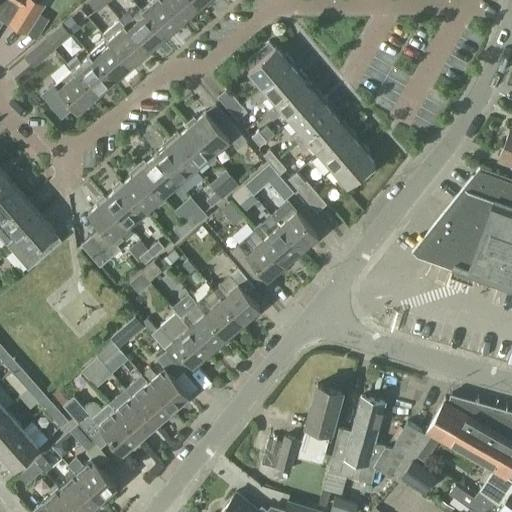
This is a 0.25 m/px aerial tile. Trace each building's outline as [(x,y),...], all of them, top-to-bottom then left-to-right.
[(0,0),(0,16),(6,21),(27,34),(46,4),(39,0),(0,0)] [(97,11),(107,2),(104,0),(89,0),(88,1),(97,11)] [(165,35),(182,20),(165,0),(150,0),(142,7),(165,35)] [(165,0),(182,20),(199,5),(195,0),(165,0)] [(148,50),(165,35),(142,7),(124,23),(148,50)] [(64,22),(73,32),(81,25),(72,15),(64,22)] [(103,32),(108,37),(131,64),(148,50),(124,23),(120,18),(103,32)] [(63,41),(73,32),(64,22),(54,31),(63,41)] [(56,47),(47,37),(28,52),(37,63),(56,47)] [(114,79),(131,64),(108,37),(90,52),(114,79)] [(268,41),(245,61),(251,68),(264,84),(265,85),(292,62),(292,61),(293,60),(287,53),(286,54),(278,45),(275,48),(268,41)] [(67,61),(73,67),(96,95),(114,79),(90,52),(82,60),(76,53),(67,61)] [(264,84),(252,95),(259,102),(271,92),(279,102),(307,79),(306,78),(307,76),(301,69),(300,71),(292,62),(265,85),(264,84)] [(54,94),(48,100),(62,116),(74,106),(78,110),(96,95),(73,67),(49,88),(54,94)] [(279,102),(267,113),(274,121),(287,111),(293,118),(320,95),(322,94),(315,86),(314,87),(307,79),(279,102)] [(233,113),(243,104),(228,86),(218,95),(233,113)] [(300,126),(291,134),(298,142),(307,135),(334,112),(325,101),(326,99),(322,94),(320,95),(293,118),(300,126)] [(190,125),(214,152),(231,138),(238,147),(247,139),(216,101),(207,109),(208,110),(198,119),(195,116),(188,122),(190,125)] [(243,104),(233,113),(238,118),(248,110),(243,104)] [(307,135),(298,142),(303,149),(313,141),(321,152),(348,128),(350,127),(343,119),(341,120),(334,112),(307,135)] [(511,124),(500,155),(511,159),(511,162),(511,165),(511,124)] [(214,153),(214,152),(190,125),(181,133),(178,131),(171,137),(197,167),(206,159),(210,163),(217,157),(214,153)] [(348,128),(321,152),(334,167),(361,144),(353,134),(354,133),(350,127),(348,128)] [(260,144),(267,139),(259,129),(252,134),(260,144)] [(180,182),(197,167),(171,137),(164,143),(167,146),(156,155),(180,182)] [(361,144),(334,167),(342,176),(337,180),(344,188),(349,184),(360,175),(364,180),(377,169),(373,164),(376,161),(367,150),(368,149),(363,143),(361,144)] [(273,164),(279,158),(270,148),(264,153),(270,160),(273,164)] [(163,196),(180,182),(156,155),(147,162),(145,160),(137,166),(163,196)] [(273,164),(280,173),(287,167),(279,158),(273,164)] [(280,173),(273,164),(270,160),(260,169),(285,198),(294,191),(279,174),(280,173)] [(0,193),(14,181),(0,165),(0,193)] [(148,209),(163,196),(137,166),(131,171),(133,174),(124,182),(148,209)] [(511,176),(483,166),(411,251),(511,288),(511,176)] [(298,168),(289,176),(298,187),(297,187),(303,194),(313,185),(298,168)] [(214,186),(223,196),(232,188),(223,178),(214,186)] [(148,209),(124,182),(122,180),(114,186),(117,189),(106,197),(130,224),(148,209)] [(0,223),(29,198),(14,181),(0,193),(0,223)] [(245,182),(233,193),(241,202),(253,192),(248,186),(245,182)] [(313,185),(303,194),(318,211),(327,202),(313,185)] [(207,198),(212,204),(223,196),(214,186),(213,187),(216,190),(207,198)] [(101,226),(81,243),(101,265),(122,247),(114,238),(130,224),(106,197),(104,195),(98,200),(100,203),(89,212),(101,226)] [(0,234),(7,243),(40,211),(29,198),(0,223),(0,234)] [(280,207),(272,214),(302,248),(318,234),(297,210),(288,200),(280,207)] [(183,218),(192,228),(201,220),(193,210),(183,218)] [(40,211),(7,243),(28,267),(30,270),(64,240),(57,231),(40,211)] [(286,263),(302,248),(272,214),(255,228),(286,263)] [(182,236),(192,228),(183,218),(173,227),(182,236)] [(269,278),(286,263),(255,228),(239,242),(231,249),(259,281),(267,275),(269,278)] [(150,247),(156,253),(165,245),(159,239),(150,247)] [(146,262),(156,253),(150,247),(140,255),(146,262)] [(150,279),(162,269),(154,260),(142,270),(150,279)] [(216,286),(246,320),(261,307),(248,292),(256,285),(240,266),(239,266),(216,286)] [(216,286),(198,302),(228,335),(236,329),(239,330),(244,326),(244,322),(246,320),(216,286)] [(182,316),(211,350),(228,335),(198,302),(182,316)] [(211,350),(182,316),(177,310),(152,331),(166,347),(175,339),(196,363),(211,350)] [(129,338),(120,328),(111,336),(119,346),(129,338)] [(149,367),(142,373),(173,410),(191,395),(176,377),(185,369),(166,347),(152,331),(152,332),(166,349),(157,357),(164,366),(155,374),(149,367)] [(97,355),(107,367),(108,366),(104,361),(120,347),(119,346),(111,336),(110,336),(94,350),(98,355),(97,355)] [(2,344),(0,345),(0,356),(5,362),(13,356),(2,344)] [(91,380),(107,367),(97,355),(82,369),(91,380)] [(22,381),(29,374),(19,362),(11,369),(22,381)] [(142,373),(125,388),(157,424),(173,410),(142,373)] [(35,381),(28,387),(38,399),(46,393),(35,381)] [(323,457),(331,430),(342,389),(332,386),(330,383),(325,382),(322,383),(319,383),(300,451),(323,457)] [(125,388),(110,401),(142,437),(157,424),(125,388)] [(74,394),(67,401),(64,404),(78,421),(82,425),(93,415),(74,394)] [(396,479),(401,470),(426,430),(407,419),(392,444),(382,442),(382,441),(374,441),(385,400),(362,394),(352,429),(338,426),(317,503),(325,505),(334,471),(372,481),(373,476),(378,468),(396,479)] [(443,437),(508,474),(511,466),(511,410),(447,395),(429,428),(443,437)] [(55,418),(63,412),(51,399),(44,406),(55,418)] [(93,415),(112,437),(125,452),(142,437),(110,401),(93,415)] [(0,444),(22,424),(6,406),(0,410),(0,444)] [(88,450),(97,442),(82,425),(78,421),(70,429),(88,450)] [(22,424),(0,444),(0,450),(14,466),(39,443),(22,424)] [(429,428),(414,450),(428,459),(443,437),(429,428)] [(262,462),(276,465),(291,469),(300,437),(284,433),(283,440),(269,436),(262,462)] [(438,467),(428,459),(414,450),(401,470),(424,487),(438,467)] [(36,458),(47,471),(53,465),(42,453),(36,458)] [(75,471),(101,499),(118,484),(93,455),(75,471)] [(46,471),(47,471),(36,458),(19,473),(27,482),(43,468),(46,471)] [(511,490),(511,479),(507,476),(494,469),(485,483),(480,490),(502,506),(501,507),(507,511),(511,511),(511,492),(511,490)] [(83,511),(86,511),(101,499),(75,471),(59,485),(83,511)] [(43,499),(31,509),(34,511),(83,511),(59,485),(43,499)] [(268,509),(255,498),(252,502),(237,490),(219,511),(330,511),(288,499),(288,500),(274,495),(271,505),(268,509)] [(507,511),(501,507),(502,506),(480,490),(470,504),(480,511),(507,511)] [(353,511),(356,501),(333,495),(329,510),(337,511),(353,511)]
